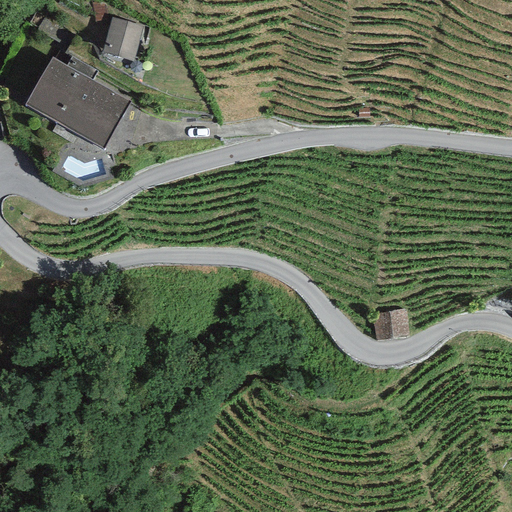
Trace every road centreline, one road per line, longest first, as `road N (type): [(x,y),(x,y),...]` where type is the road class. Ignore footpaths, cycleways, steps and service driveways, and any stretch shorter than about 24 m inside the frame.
road 1 (unclassified): [(511,329),(459,324),(398,351),(371,353),(294,278),(267,264),(161,256),(58,270),(0,232)]
road 2 (unclassified): [(0,171),(81,208),(184,166),(295,141),(391,135),(511,148)]
